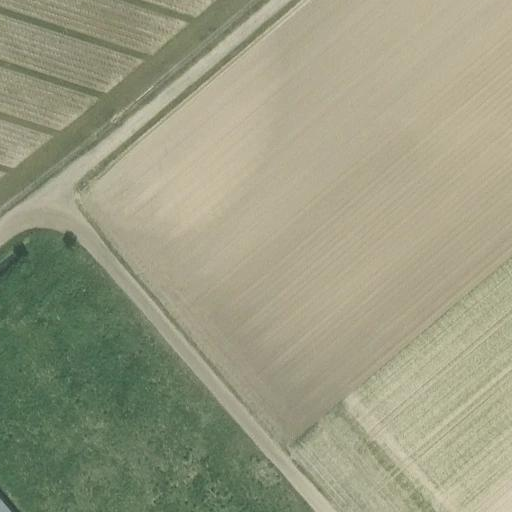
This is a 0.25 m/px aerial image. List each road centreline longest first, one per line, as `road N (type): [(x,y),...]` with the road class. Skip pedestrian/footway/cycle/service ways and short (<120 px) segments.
road 1 (track): [(52,195),(331,511)]
road 2 (track): [(0,238),(283,0)]
